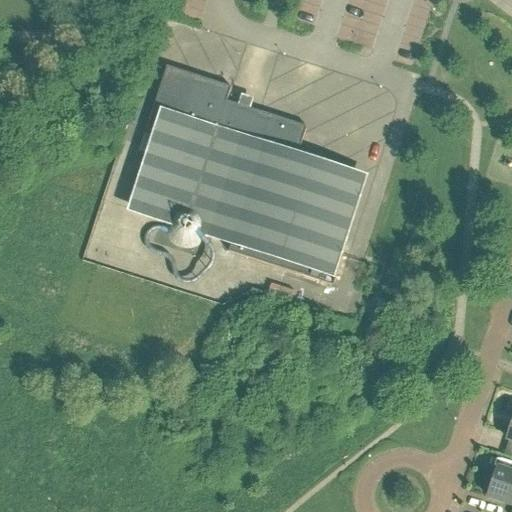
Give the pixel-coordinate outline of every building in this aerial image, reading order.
[(238,106),(226,103),(231,89),(166,68),(146,131),(157,135),(133,210),(165,220),(164,224),(164,228),(164,231),(165,235),(166,238),(169,242),(171,244),(174,247),(178,248),(181,250),(185,250),(189,250),(192,249),(196,248),(199,246),(202,244),(205,241),(207,238),(208,234),(232,242),(228,253),(333,287),(342,258),(336,256),(361,181),(296,160),(306,128),(250,110),(251,104),(240,101),(238,106)] [(116,240),(115,251),(130,252),(130,240),(116,240)] [(344,329),(350,307),(339,304),(334,327),(344,329)] [(309,311),(306,320),(322,326),(325,317),(309,311)] [(474,452),(511,465),(511,452),(478,440),(474,452)] [(511,511),(511,474),(496,470),(487,498),(511,506),(511,511),(510,511),(511,511)] [(498,511),(458,498),(454,510),(458,511),(498,511)]
